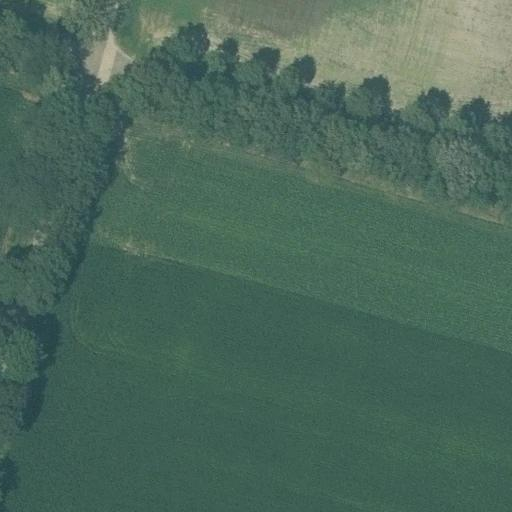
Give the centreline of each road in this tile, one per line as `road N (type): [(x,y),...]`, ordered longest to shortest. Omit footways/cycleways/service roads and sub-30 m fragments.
road 1 (unclassified): [(511,174),(94,60)]
road 2 (unclassified): [(0,369),(94,60)]
